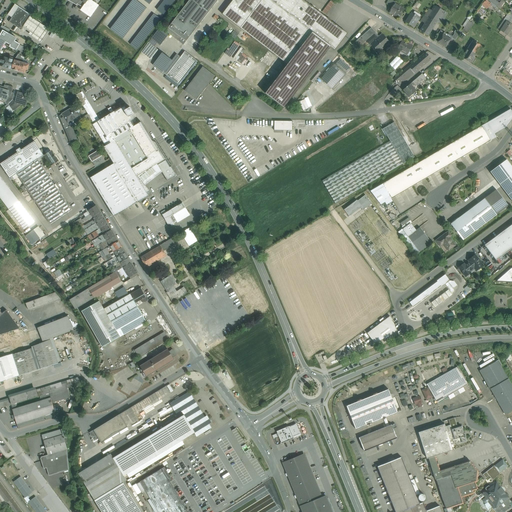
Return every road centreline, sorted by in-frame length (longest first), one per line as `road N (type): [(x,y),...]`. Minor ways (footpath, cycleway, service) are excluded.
road 1 (primary): [(31,0),(111,61),(212,176),(304,375)]
road 2 (residential): [(185,109),(385,111),(467,97),(487,79)]
road 3 (residential): [(201,360),(68,153),(45,100)]
road 4 (residential): [(201,360),(108,416),(9,435)]
road 5 (tertiary): [(511,327),(429,337),(321,379)]
road 6 (tertiary): [(324,387),(422,349),(511,336)]
road 7 (residential): [(352,0),(487,79)]
